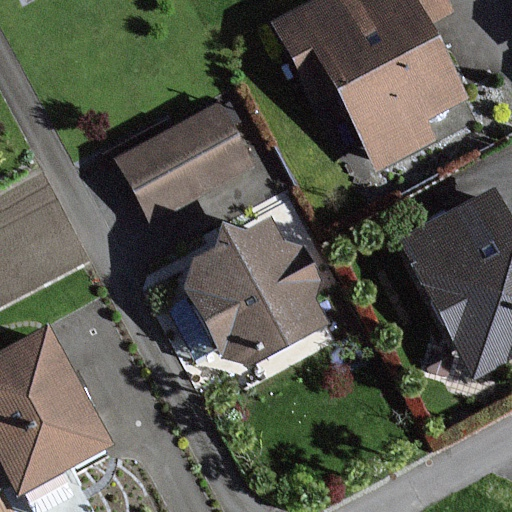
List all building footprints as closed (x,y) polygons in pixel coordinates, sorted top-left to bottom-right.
[(439,0),(317,0),(279,19),(316,95),(342,83),(380,162),(432,137),(421,114),(463,94),(428,22),(446,13),(439,0)] [(217,108),(121,159),(151,215),(247,164),(217,108)] [(511,224),(494,191),(405,239),(477,374),(511,355),(511,224)] [(214,252),(199,259),(189,289),(235,369),(325,323),(313,292),(320,281),(306,253),(288,248),(275,221),(249,232),(227,226),(214,252)] [(48,329),(0,354),(0,452),(21,490),(110,442),(48,329)]
